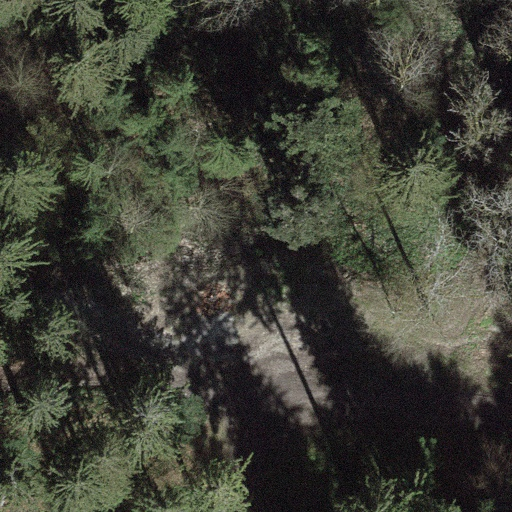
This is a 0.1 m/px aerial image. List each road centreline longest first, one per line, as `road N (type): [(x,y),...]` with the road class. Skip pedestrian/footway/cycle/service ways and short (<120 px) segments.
road 1 (track): [(511,398),(376,380),(164,370),(0,376)]
road 2 (track): [(279,375),(226,511)]
